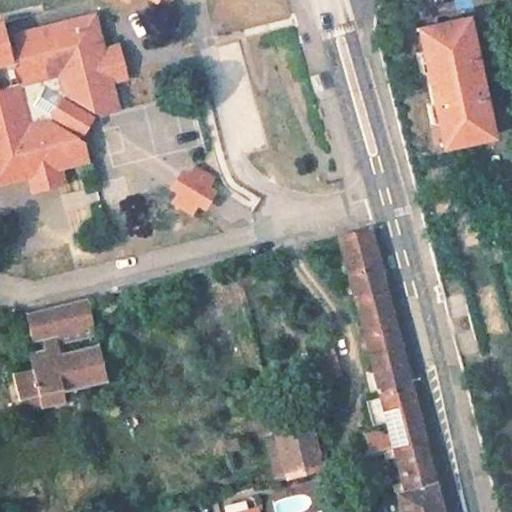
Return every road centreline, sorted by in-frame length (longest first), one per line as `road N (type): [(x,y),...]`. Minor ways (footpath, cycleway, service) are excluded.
road 1 (residential): [(385,196),(35,293),(0,294)]
road 2 (residential): [(385,196),(460,511)]
road 3 (residential): [(330,0),(385,196)]
